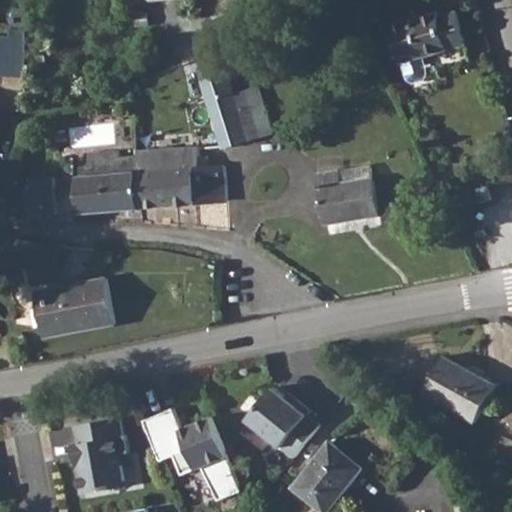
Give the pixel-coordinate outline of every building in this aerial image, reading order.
[(390,24),(401,62),(422,56),(467,42),(457,10),(439,15),(437,10),(390,24)] [(0,67),(16,69),(19,35),(0,33),(0,67)] [(265,104),(252,109),(246,90),(246,89),(235,92),(224,60),(199,68),(225,147),(261,135),(274,131),(265,104)] [(194,147),(138,150),(138,154),(140,207),(228,201),(226,166),(196,167),(194,147)] [(140,207),(138,154),(122,156),(121,150),(90,152),(91,165),(81,166),(81,177),(80,178),(83,211),(140,207)] [(342,182),(339,170),(319,174),(327,223),(379,214),(373,177),(342,182)] [(34,188),(27,188),(29,216),(59,213),(56,175),(33,177),(34,188)] [(493,185),(484,187),(488,201),(497,199),(493,185)] [(0,236),(0,259),(56,269),(60,248),(22,240),(0,236)] [(108,277),(39,290),(42,305),(48,336),(117,322),(108,277)] [(15,347),(12,348),(14,362),(31,361),(29,344),(26,344),(27,342),(27,339),(26,337),(25,336),(23,334),(21,334),(18,334),(16,336),(14,337),(14,339),(13,341),(13,343),(14,344),(15,347)] [(444,356),(425,393),(478,421),(498,384),(444,356)] [(298,452),(324,421),(311,410),(315,407),(300,395),(297,399),(289,392),(277,383),(251,415),(298,452)] [(174,406),(145,418),(161,459),(175,453),(183,473),(203,465),(220,498),(247,487),(216,413),(183,427),(174,406)] [(83,492),(139,486),(131,415),(75,421),(83,492)] [(331,440),(295,485),(327,511),(329,511),(365,467),(331,440)] [(505,474),(494,483),(500,491),(511,482),(505,474)]
